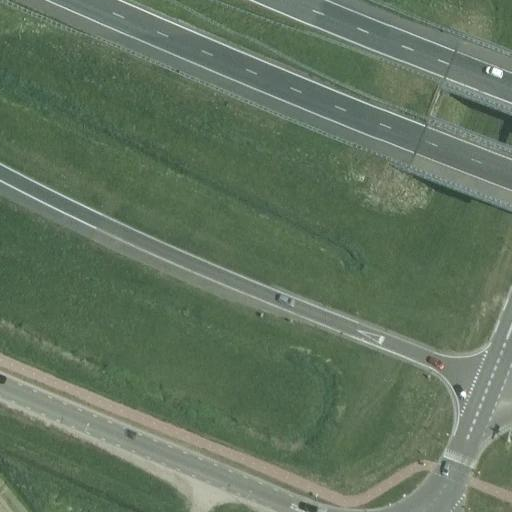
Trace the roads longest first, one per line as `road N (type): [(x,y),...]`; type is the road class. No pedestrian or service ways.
road 1 (motorway): [(0,176),(116,234),(487,382)]
road 2 (motorway): [(84,0),(511,177)]
road 3 (secondary): [(0,387),(302,511)]
road 4 (motorway): [(511,91),(289,0)]
road 5 (secondary): [(422,511),(453,474),(487,382)]
